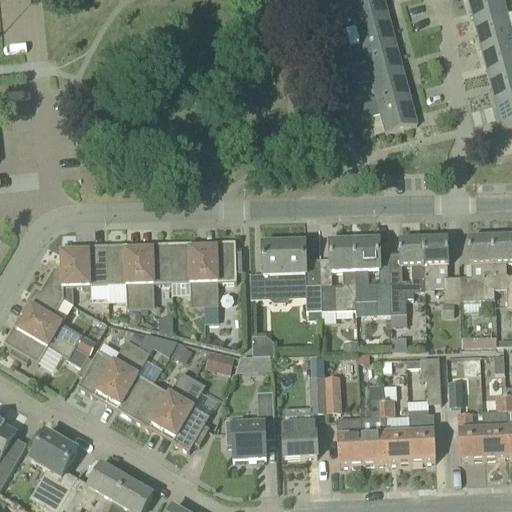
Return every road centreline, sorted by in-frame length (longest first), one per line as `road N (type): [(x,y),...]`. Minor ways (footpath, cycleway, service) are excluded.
road 1 (residential): [(57,229),(456,203)]
road 2 (residential): [(241,511),(182,496),(0,392)]
road 3 (track): [(263,0),(286,142),(236,194),(239,214)]
road 4 (residential): [(511,501),(278,511)]
road 5 (residential): [(456,203),(467,136),(430,0)]
road 6 (track): [(29,81),(77,76),(191,0)]
road 7 (residential): [(36,97),(57,229)]
